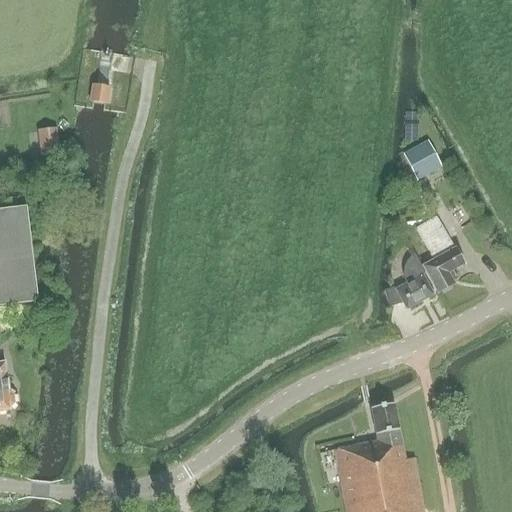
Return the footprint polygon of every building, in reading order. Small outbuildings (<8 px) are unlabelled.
[(104,104),(107,104),(110,88),(97,86),(94,86),(91,102),(94,102),(104,104)] [(59,155),(57,131),(43,132),(46,156),(59,155)] [(418,183),(430,176),(442,170),(427,142),(403,155),(418,183)] [(0,308),(38,304),(27,209),(0,212),(0,308)] [(426,274),(437,294),(454,285),(453,283),(458,280),(452,272),(463,266),(436,218),(416,230),(433,261),(422,268),(426,274)] [(395,291),(403,305),(406,311),(433,296),(422,276),(426,274),(422,268),(415,255),(411,258),(406,262),(404,268),(403,272),(403,277),(404,281),(406,285),(396,291),(395,291)] [(386,300),(389,308),(403,305),(395,291),(396,291),(394,288),(390,290),(384,292),(386,300)] [(0,411),(10,410),(10,409),(15,405),(14,396),(8,393),(5,364),(0,364),(0,411)] [(405,461),(394,405),(371,410),(377,443),(334,451),(345,511),(423,511),(414,459),(405,461)]
